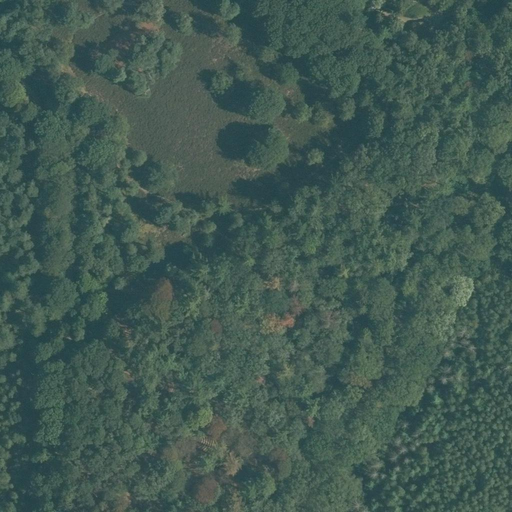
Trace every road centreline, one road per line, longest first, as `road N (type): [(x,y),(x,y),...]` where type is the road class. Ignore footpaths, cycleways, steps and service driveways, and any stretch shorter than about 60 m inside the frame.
road 1 (track): [(58,511),(74,175),(60,117),(0,50)]
road 2 (track): [(296,511),(511,131)]
road 3 (track): [(484,185),(236,0)]
